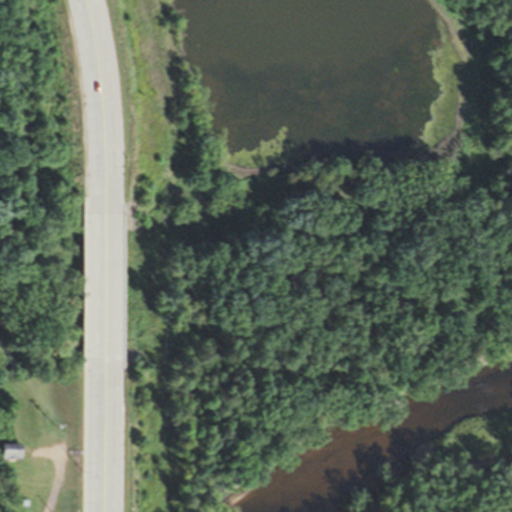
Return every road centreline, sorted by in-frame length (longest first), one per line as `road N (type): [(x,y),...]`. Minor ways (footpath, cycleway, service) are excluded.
road 1 (primary): [(102,216),(101,115),(79,0)]
road 2 (primary): [(98,511),(101,354)]
road 3 (primary): [(101,354),(102,216)]
